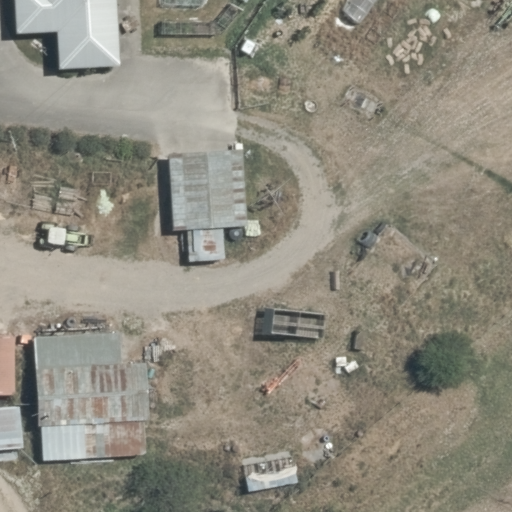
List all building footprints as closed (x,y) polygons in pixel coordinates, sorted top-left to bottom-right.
[(16,0),(17,32),(57,31),(58,66),(118,65),(116,0),(16,0)] [(187,227),(188,260),(225,259),(224,226),(243,226),(242,149),(171,150),(172,227),(187,227)] [(148,429),(148,362),(126,362),(126,338),(32,338),(31,369),(36,369),(35,429),(39,428),(39,462),(148,462),(148,429)] [(22,406),(0,405),(0,449),(21,450),(22,406)] [(237,456),(239,489),(291,486),(289,453),(237,456)]
